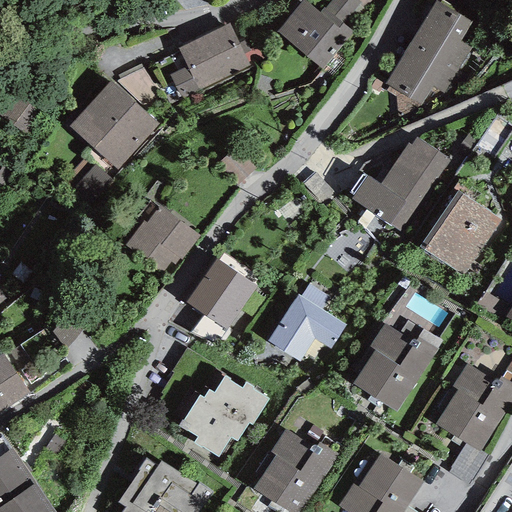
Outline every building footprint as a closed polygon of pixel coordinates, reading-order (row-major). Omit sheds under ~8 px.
[(319,12),(304,0),(302,0),(276,32),(322,70),(353,32),(342,24),(341,22),(337,27),(319,12)] [(323,7),(319,12),(337,27),(341,22),(342,24),(360,2),(357,0),(331,0),(324,8),(323,7)] [(409,43),(456,71),(471,48),(459,41),(471,22),(435,1),(409,43)] [(238,43),(229,23),(178,48),(187,66),(170,75),(181,98),(198,90),(199,92),(251,67),(238,43)] [(238,43),(251,67),(267,59),(254,35),(238,43)] [(443,94),(456,71),(409,43),(385,84),(421,106),(432,87),(443,94)] [(158,123),(109,81),(69,126),(117,169),(158,123)] [(46,107),(17,88),(0,113),(0,116),(27,135),(46,107)] [(450,160),(416,137),(410,145),(407,144),(380,184),(367,175),(351,199),(401,233),(450,160)] [(235,141),(213,160),(230,179),(252,160),(235,141)] [(3,165),(0,168),(0,185),(4,188),(15,174),(3,165)] [(501,221),(457,191),(419,247),(463,277),(501,221)] [(142,221),(124,246),(166,276),(179,259),(181,261),(199,236),(159,207),(146,224),(142,221)] [(256,286),(215,258),(186,302),(204,315),(226,330),(256,286)] [(308,284),(300,296),(322,310),(329,297),(308,284)] [(0,309),(9,302),(0,292),(0,309)] [(300,296),(297,294),(267,341),(299,361),(313,339),(330,350),(346,325),(322,310),(300,296)] [(67,313),(52,332),(66,349),(84,327),(67,313)] [(204,315),(189,333),(216,343),(226,330),(204,315)] [(406,321),(399,332),(414,342),(422,330),(406,321)] [(399,332),(385,323),(369,347),(374,350),(352,384),(396,412),(441,342),(422,330),(414,342),(399,332)] [(206,362),(185,349),(171,372),(173,373),(160,394),(162,395),(159,401),(175,411),(206,362)] [(0,413),(30,394),(3,353),(0,355),(0,413)] [(484,376),(465,364),(451,386),(457,389),(435,424),(465,443),(479,452),(480,450),(511,400),(511,383),(500,376),(494,386),(482,379),(484,376)] [(253,387),(245,382),(241,389),(228,381),(229,379),(224,376),(214,393),(208,390),(203,398),(199,396),(183,420),(182,420),(178,426),(197,437),(193,444),(201,449),(202,447),(218,457),(230,438),(236,442),(248,423),(252,425),(268,399),(252,389),(253,387)] [(315,448),(284,429),(270,452),(275,455),(252,489),(287,511),(301,511),(339,455),(318,442),(315,448)] [(68,438),(56,430),(44,448),(56,456),(68,438)] [(0,456),(12,449),(1,435),(0,436),(0,456)] [(488,455),(480,450),(479,452),(465,443),(450,467),(451,468),(449,472),(469,485),(488,455)] [(54,511),(12,449),(0,456),(0,511),(54,511)] [(423,483),(379,454),(358,487),(353,484),(339,505),(348,511),(403,511),(407,507),(423,483)] [(157,466),(146,458),(138,470),(139,471),(118,503),(124,507),(121,511),(149,511),(150,511),(199,511),(213,492),(179,469),(177,472),(160,461),(157,466)]
